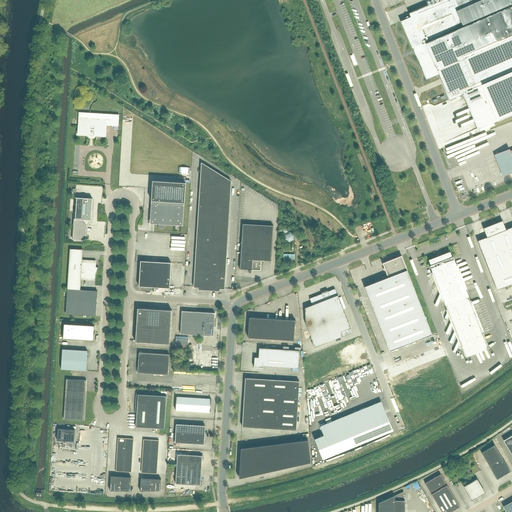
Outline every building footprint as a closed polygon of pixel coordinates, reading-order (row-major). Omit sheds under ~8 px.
[(410,17),(400,21),(415,55),(418,53),(429,78),(439,74),(450,100),(462,94),(477,128),(511,113),(511,0),(438,0),(409,13),(410,17)] [(362,18),(357,20),(359,28),(365,26),(362,18)] [(106,138),(107,125),(118,126),(119,114),(79,112),(78,117),(77,134),(89,135),(89,136),(90,137),(93,137),(94,136),(94,135),(106,136),(105,138),(106,138)] [(495,154),(503,176),(511,172),(511,150),(510,151),(509,149),(495,154)] [(201,163),(193,287),(198,287),(198,290),(220,291),(220,289),(224,289),(231,181),(201,163)] [(91,220),(92,198),(75,197),(74,219),(82,219),(86,225),(89,222),(87,220),(91,220)] [(149,224),(183,226),(184,203),(151,201),(151,210),(149,210),(151,218),(150,219),(149,224)] [(482,239),(477,240),(497,290),(511,283),(511,229),(506,231),(502,220),(502,221),(502,222),(495,225),(495,224),(491,225),(491,226),(484,229),(484,228),(483,228),(489,244),(485,245),(482,239)] [(249,273),(251,273),(251,270),(260,270),(261,260),(271,261),(273,226),(243,224),(240,269),(239,269),(249,270),(249,273)] [(288,241),(289,241),(290,241),(293,240),(293,239),(294,239),(294,235),(293,235),(293,234),(291,232),(290,232),(289,232),(286,233),(286,234),(285,234),(285,235),(285,238),(285,239),(286,239),(288,241)] [(94,280),(95,274),(96,274),(98,267),(98,268),(95,267),(96,261),(82,260),(83,250),(70,249),(66,314),(96,316),(97,291),(80,290),(81,279),(94,280)] [(461,347),(465,357),(488,348),(483,334),(484,333),(471,300),(470,301),(467,292),(468,291),(457,263),(456,264),(454,259),(452,260),(449,253),(430,261),(432,267),(430,268),(432,273),(431,273),(442,301),(443,301),(447,309),(446,310),(460,348),(461,347)] [(401,256),(383,263),(388,277),(364,286),(389,351),(432,334),(401,256)] [(139,286),(154,287),(156,262),(140,261),(139,286)] [(156,262),(154,287),(169,288),(171,263),(156,262)] [(312,305),(305,308),(305,324),(314,347),(343,336),(341,331),(350,328),(338,295),(337,295),(335,288),(327,290),(321,293),(322,294),(309,298),(312,305)] [(135,342),(170,344),(172,310),(142,308),(137,313),(135,342)] [(180,334),(213,336),(215,313),(182,311),(180,334)] [(248,337),(294,340),(295,320),(249,317),(248,337)] [(64,324),(63,339),(93,340),(94,325),(64,324)] [(254,357),(254,367),(263,368),(263,366),(298,368),(299,350),(259,348),(258,357),(254,357)] [(87,351),(62,349),(61,369),(86,370),(87,351)] [(138,373),(168,374),(169,354),(139,352),(138,373)] [(299,381),(245,378),(242,427),(296,430),(299,381)] [(64,419),(84,420),(86,380),(66,379),(64,419)] [(137,412),(136,427),(164,428),(166,396),(144,394),(136,394),(135,412),(137,412)] [(175,410),(210,412),(211,399),(176,397),(175,410)] [(324,435),(315,439),(323,458),(393,430),(385,410),(381,412),(378,404),(358,412),(361,420),(344,427),(340,420),(321,428),(324,435)] [(176,424),(176,432),(205,434),(205,426),(176,424)] [(58,428),(57,440),(74,442),(75,429),(58,428)] [(205,434),(176,432),(175,442),(204,444),(205,434)] [(511,435),(503,440),(511,455),(511,435)] [(116,471),(131,472),(133,438),(118,437),(116,471)] [(141,473),(157,474),(159,440),(143,439),(141,473)] [(308,439),(241,448),(239,478),(311,462),(308,439)] [(496,446),(481,454),(491,470),(497,479),(500,477),(502,476),(510,471),(496,446)] [(175,484),(198,485),(200,485),(200,481),(202,458),(202,456),(198,455),(177,454),(175,484)] [(425,483),(430,492),(445,483),(440,474),(425,483)] [(130,491),(131,477),(111,476),(110,491),(130,491)] [(140,491),(160,490),(161,479),(141,478),(140,491)] [(464,487),(471,500),(484,492),(477,479),(464,487)] [(450,511),(460,507),(447,485),(431,494),(441,511),(450,511)] [(379,502),(378,511),(394,511),(394,500),(403,500),(403,492),(394,496),(394,495),(379,502)] [(511,511),(511,501),(503,506),(506,511),(511,511)]
